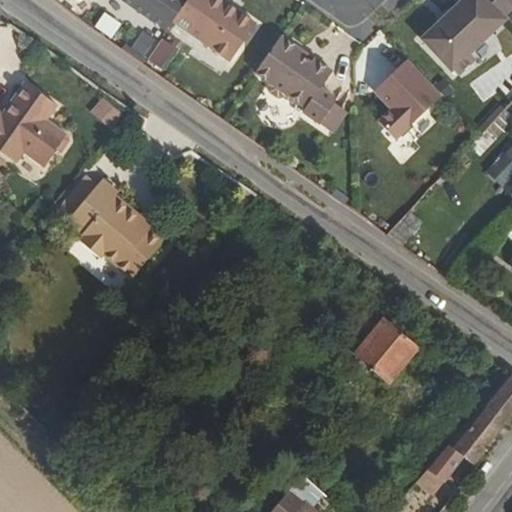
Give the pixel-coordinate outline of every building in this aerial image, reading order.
[(113,0),(164,35),(170,26),(188,0),(113,0)] [(227,10),(212,0),(188,0),(170,26),(228,66),(253,29),(232,14),(228,19),(223,15),(227,10)] [(506,29),(480,0),(467,0),(419,44),(451,79),(460,71),(465,76),(476,67),(470,61),(506,29)] [(511,8),(504,0),(482,0),(502,21),(511,12),(511,8)] [(232,14),(227,10),(223,15),(228,19),(232,14)] [(93,31),(111,42),(121,27),(103,16),(93,31)] [(159,40),(146,64),(162,73),(175,49),(159,40)] [(276,44),(250,81),(264,90),(263,92),(264,100),(273,106),(279,105),(281,103),(282,103),(301,116),(298,120),(315,132),(329,112),(329,105),(316,96),(327,79),(308,66),(306,71),(293,62),(296,58),(276,44)] [(308,66),(296,58),(293,62),(306,71),(308,66)] [(437,95),(401,58),(390,69),(391,72),(383,81),(380,79),(368,90),(385,108),(372,120),(389,139),(437,95)] [(62,153),(70,142),(69,136),(47,121),(58,106),(24,83),(14,98),(19,102),(8,117),(3,114),(0,111),(0,152),(17,164),(24,154),(45,168),(55,154),(62,153)] [(19,102),(14,98),(3,114),(8,117),(19,102)] [(122,115),(104,100),(93,113),(110,128),(122,115)] [(511,178),(511,147),(487,173),(503,188),(511,178)] [(84,178),(67,198),(79,208),(96,187),(84,178)] [(103,255),(132,279),(162,243),(149,232),(152,227),(116,197),(118,194),(102,180),(96,187),(79,208),(67,198),(58,209),(70,218),(68,222),(83,234),(81,236),(84,238),(80,242),(100,259),(103,255)] [(413,214),(390,238),(405,249),(426,227),(413,214)] [(418,347),(376,312),(346,349),(388,383),(418,347)] [(473,464),(511,414),(511,374),(508,374),(428,470),(442,482),(464,458),(473,464)] [(303,475),(271,511),(313,511),(311,509),(325,495),(303,475)] [(379,478),(355,477),(353,508),(378,510),(379,478)]
